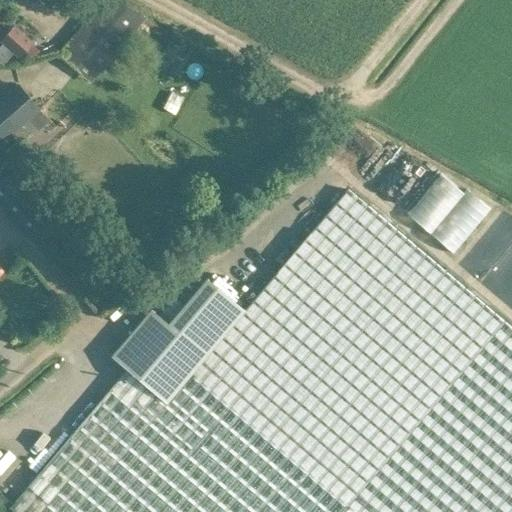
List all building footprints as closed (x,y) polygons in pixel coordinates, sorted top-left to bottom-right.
[(99,12),(61,57),(88,80),(144,16),(118,0),(101,0),(96,9),(97,10),(99,12)] [(0,41),(2,43),(0,45),(0,62),(2,64),(12,53),(18,58),(32,41),(13,24),(0,37),(0,41)] [(174,53),(190,62),(199,49),(183,39),(174,53)] [(0,142),(11,132),(22,145),(40,129),(29,117),(38,109),(17,85),(0,99),(0,142)] [(0,205),(29,237),(55,212),(0,152),(0,205)] [(511,303),(511,226),(456,182),(438,204),(437,203),(417,228),(511,303)] [(9,507),(14,511),(511,511),(511,328),(347,188),(164,403),(125,369),(84,416),(65,441),(9,507)] [(304,230),(285,213),(284,213),(256,246),(277,263),(304,230)] [(244,308),(205,275),(166,320),(151,308),(110,355),(164,403),(244,308)]
